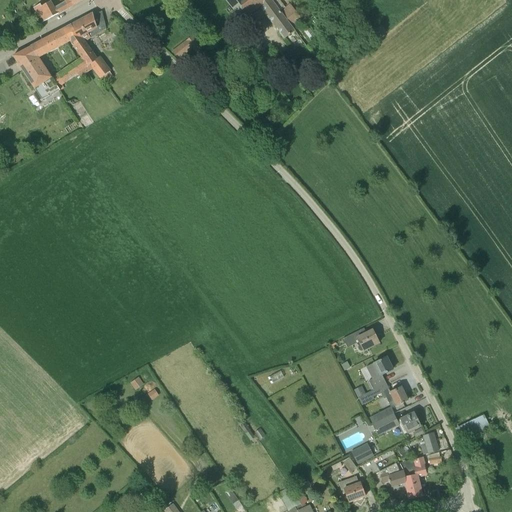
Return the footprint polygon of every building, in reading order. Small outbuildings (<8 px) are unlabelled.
[(65,1),(54,7),(58,14),(69,8),(83,0),(67,0),(65,1)] [(225,0),(242,21),(260,6),(268,0),(225,0)] [(271,0),(268,0),(260,6),(285,39),(295,31),(292,27),(280,11),(271,0)] [(58,14),(54,7),(51,1),(42,6),(40,4),(33,7),(42,23),(58,14)] [(280,11),(292,27),(296,24),(297,24),(302,20),(290,4),(280,11)] [(92,14),(72,25),(77,34),(79,33),(84,41),(90,38),(87,33),(96,28),(92,14)] [(72,25),(60,31),(67,42),(69,41),(82,58),(78,60),(84,69),(88,66),(84,59),(92,53),(84,41),(79,33),(77,34),(72,25)] [(60,31),(32,46),(39,57),(67,42),(60,31)] [(201,48),(192,36),(187,40),(193,48),(196,52),(201,48)] [(39,57),(32,46),(13,56),(42,100),(60,90),(51,77),(39,57)] [(333,65),(340,58),(334,51),(326,57),(333,65)] [(84,69),(78,60),(58,74),(63,82),(77,73),(80,78),(93,68),(104,83),(113,76),(99,57),(96,59),(92,53),(84,59),(88,66),(84,69)] [(57,73),(51,77),(60,90),(60,91),(64,88),(62,85),(64,84),(63,82),(58,74),(57,73)] [(363,351),(379,343),(373,330),(367,333),(364,328),(354,333),(342,339),(347,348),(356,343),(358,346),(358,348),(359,350),(360,351),(363,351)] [(368,366),(374,379),(382,375),(393,370),(386,357),(368,366)] [(350,368),(347,361),(341,364),(344,371),(350,368)] [(386,384),(382,375),(374,379),(375,381),(371,384),(374,390),(386,384)] [(139,377),(131,383),(136,390),(144,384),(139,377)] [(365,394),(358,398),(362,405),(374,399),(373,397),(383,392),(391,408),(396,405),(397,406),(401,403),(401,404),(404,403),(403,402),(408,400),(401,387),(390,392),(386,384),(374,390),(365,394)] [(362,386),(354,390),(358,398),(366,394),(362,386)] [(159,396),(154,389),(148,394),(152,400),(159,396)] [(378,435),(386,431),(399,425),(404,435),(421,426),(414,412),(397,421),(394,415),(384,419),(372,425),(378,435)] [(372,425),(384,419),(381,413),(369,419),(372,425)] [(489,427),(483,414),(455,428),(461,440),(489,427)] [(245,421),(239,425),(250,441),(256,437),(245,421)] [(261,428),(254,433),(259,440),(266,436),(261,428)] [(421,428),(412,432),(415,438),(424,433),(421,428)] [(420,446),(423,456),(439,451),(434,434),(423,437),(425,444),(420,446)] [(374,457),(367,443),(351,452),(358,465),(374,457)] [(440,458),(429,459),(429,464),(441,463),(441,461),(446,461),(445,453),(439,454),(440,458)] [(406,482),(405,482),(409,498),(421,496),(417,477),(426,475),(424,465),(422,457),(415,459),(417,467),(403,470),(403,471),(403,472),(406,482)] [(357,468),(350,458),(344,463),(351,473),(357,468)] [(342,466),(340,462),(331,466),(334,470),(342,466)] [(391,487),(405,482),(406,482),(403,472),(400,473),(396,463),(380,471),(375,474),(377,478),(379,483),(389,481),(389,482),(390,482),(391,487)] [(334,471),(330,468),(325,475),(329,479),(335,471),(334,471)] [(360,483),(358,483),(356,476),(338,483),(341,491),(345,489),(349,502),(365,496),(360,483)] [(301,503),(297,497),(295,495),(290,487),(278,494),(283,503),(287,511),(298,511),(303,509),(301,505),(302,504),(301,503)] [(245,511),(238,500),(230,488),(224,492),(233,504),(237,511),(245,511)] [(303,494),(297,497),(301,503),(302,504),(307,502),(303,494)]
